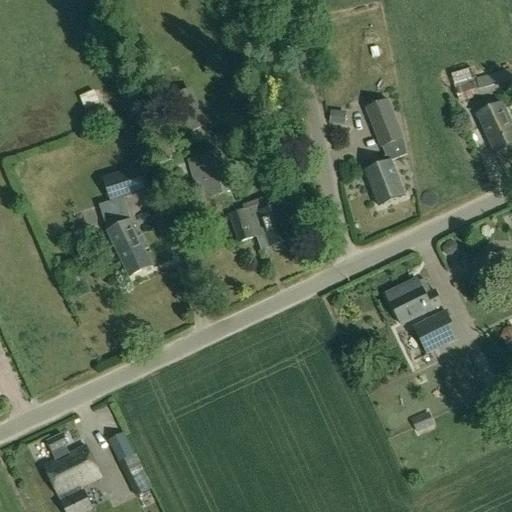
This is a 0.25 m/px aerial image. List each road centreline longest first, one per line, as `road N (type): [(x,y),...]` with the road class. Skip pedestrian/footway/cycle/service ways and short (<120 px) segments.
road 1 (unclassified): [(0,431),(349,267)]
road 2 (unclassified): [(349,267),(295,0)]
road 3 (unclassified): [(349,267),(511,191)]
